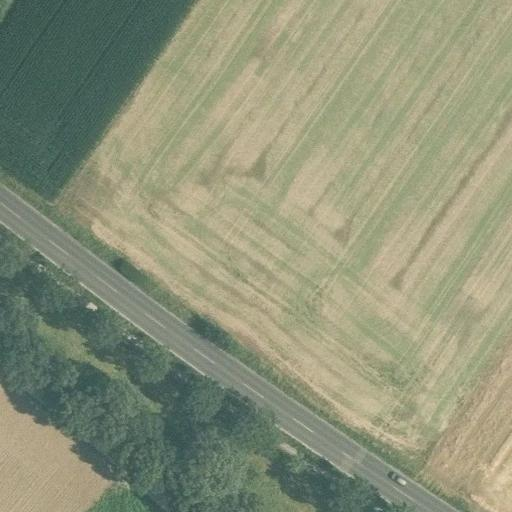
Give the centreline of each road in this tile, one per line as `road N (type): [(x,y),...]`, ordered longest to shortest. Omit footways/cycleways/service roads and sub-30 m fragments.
road 1 (secondary): [(424,511),(0,205)]
road 2 (track): [(0,367),(171,511)]
